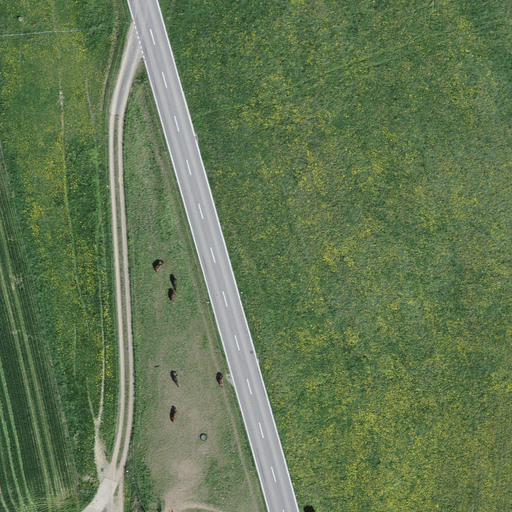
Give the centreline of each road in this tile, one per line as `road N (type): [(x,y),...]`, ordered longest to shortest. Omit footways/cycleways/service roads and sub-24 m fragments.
road 1 (secondary): [(283,511),(150,31)]
road 2 (unclassified): [(91,511),(113,475),(125,420),(116,117),(130,61),(150,31)]
